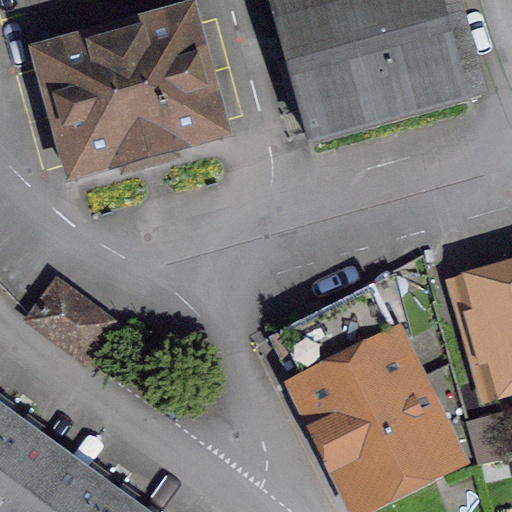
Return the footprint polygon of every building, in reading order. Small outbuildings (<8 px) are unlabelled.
[(270,0),(314,155),(467,113),(436,0),(270,0)] [(75,193),(236,143),(196,11),(34,61),(75,193)] [(511,270),(448,288),(482,411),(511,402),(511,270)] [(83,358),(109,323),(58,285),(31,320),(83,358)] [(397,337),(284,391),(341,511),(403,511),(466,483),(397,337)] [(0,438),(9,426),(0,419),(0,438)] [(9,426),(0,438),(0,511),(19,511),(57,461),(9,426)] [(57,461),(19,511),(92,511),(105,495),(57,461)] [(127,511),(105,495),(92,511),(127,511)]
